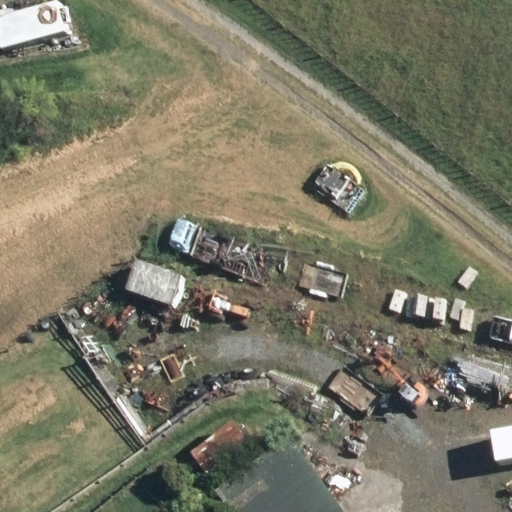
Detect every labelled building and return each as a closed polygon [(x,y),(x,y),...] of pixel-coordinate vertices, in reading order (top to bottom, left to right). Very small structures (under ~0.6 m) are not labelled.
[(62,7),(0,23),(0,58),(0,59),(71,40),(62,7)] [(130,300),(179,317),(190,287),(142,270),(130,300)] [(479,309),(410,286),(400,315),(469,339),(479,309)] [(133,335),(130,390),(167,392),(168,374),(182,374),(184,338),(133,335)] [(241,431),(198,461),(219,488),(261,458),(241,431)] [(347,511),(300,447),(225,502),(231,511),(347,511)] [(482,511),(484,490),(422,486),(419,511),(482,511)]
